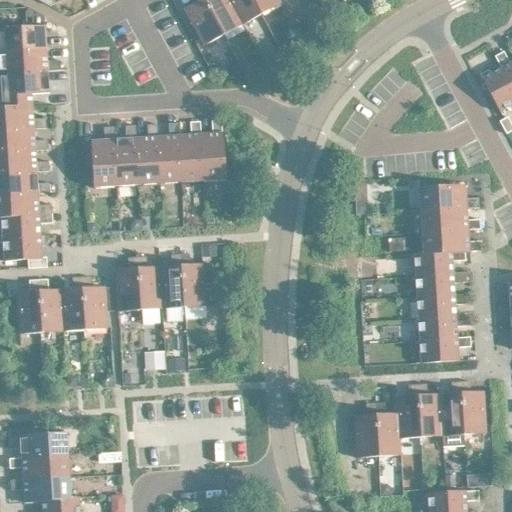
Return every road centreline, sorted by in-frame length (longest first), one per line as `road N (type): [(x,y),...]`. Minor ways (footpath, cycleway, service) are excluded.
road 1 (unclassified): [(293,454),(279,381),(281,239),(307,128)]
road 2 (residential): [(130,0),(85,27),(82,87),(90,107),(178,104),(198,86)]
road 3 (residential): [(418,10),(455,56),(511,156)]
road 4 (unclassified): [(307,128),(346,68),(418,10)]
road 5 (residential): [(293,454),(158,470)]
